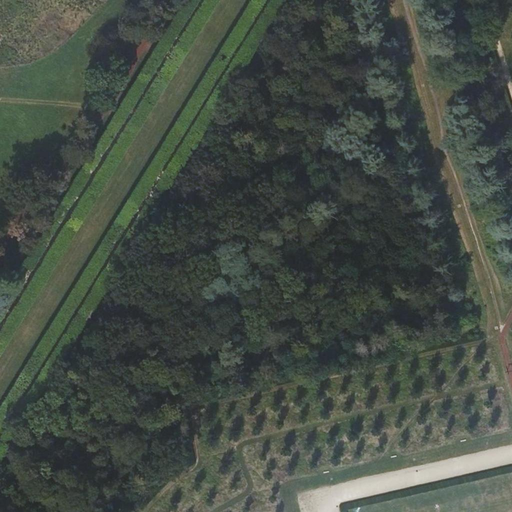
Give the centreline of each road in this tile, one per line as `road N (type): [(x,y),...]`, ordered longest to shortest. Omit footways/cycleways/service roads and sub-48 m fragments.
road 1 (track): [(0,429),(263,0)]
road 2 (track): [(202,0),(0,324)]
road 3 (track): [(337,511),(334,499),(511,457)]
